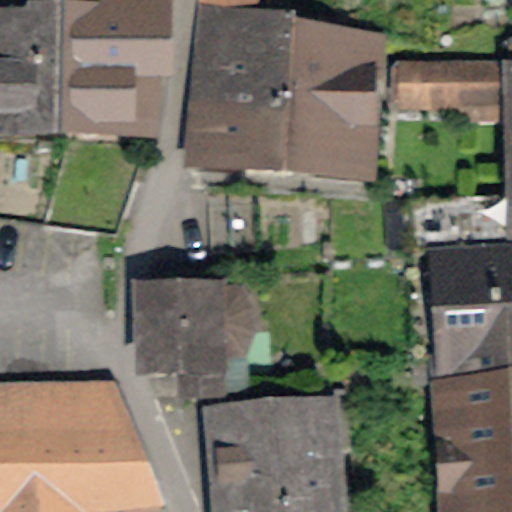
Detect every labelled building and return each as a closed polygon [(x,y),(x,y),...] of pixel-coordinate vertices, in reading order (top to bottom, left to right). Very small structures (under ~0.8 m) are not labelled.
[(75,0),(75,8),(72,8),(70,124),(160,125),(164,83),(148,83),(148,73),(162,73),(162,20),(108,19),(108,0),(75,0)] [(208,0),(208,5),(255,11),(256,0),(208,0)] [(35,7),(35,32),(33,123),(70,124),(72,8),(35,7)] [(197,159),(278,164),(285,81),(294,81),(298,27),(239,20),(240,13),(206,10),(203,56),(234,57),(229,108),(200,106),(197,159)] [(374,37),(298,27),(294,81),(285,81),(278,164),(364,169),(374,37)] [(0,122),(33,123),(35,32),(0,31),(0,122)] [(429,82),(402,82),(402,109),(433,109),(433,102),(465,102),(465,124),(509,123),(508,72),(430,72),(429,82)] [(511,199),(410,203),(411,258),(511,252),(511,72),(508,72),(509,123),(511,122),(511,199)] [(511,252),(411,258),(415,335),(453,334),(454,360),(511,356),(511,252)] [(186,395),(218,394),(212,299),(149,300),(147,326),(143,326),(145,372),(186,370),(186,395)] [(453,334),(415,335),(417,383),(455,381),(457,413),(511,410),(511,356),(454,360),(453,334)] [(351,453),(347,389),(220,399),(228,511),(331,511),(327,455),(351,453)] [(108,390),(0,390),(0,509),(37,510),(41,430),(125,431),(108,390)] [(461,511),(511,511),(511,410),(457,413),(461,511)]
